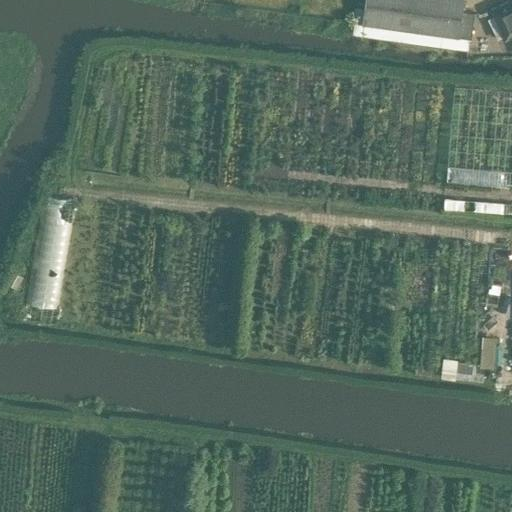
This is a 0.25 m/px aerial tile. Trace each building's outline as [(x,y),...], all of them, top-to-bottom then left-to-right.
[(355,29),(353,42),(457,57),(459,44),(472,46),(475,24),(462,22),(465,0),(366,0),(362,30),(355,29)] [(511,0),(492,0),(498,12),(511,5),(511,0)] [(511,6),(492,16),(506,45),(511,42),(511,6)] [(60,321),(78,197),(48,192),(30,316),(60,321)] [(13,276),(6,289),(18,295),(24,283),(13,276)] [(500,364),(502,333),(484,332),(483,363),(500,364)] [(444,365),(441,384),(455,386),(457,366),(444,365)]
